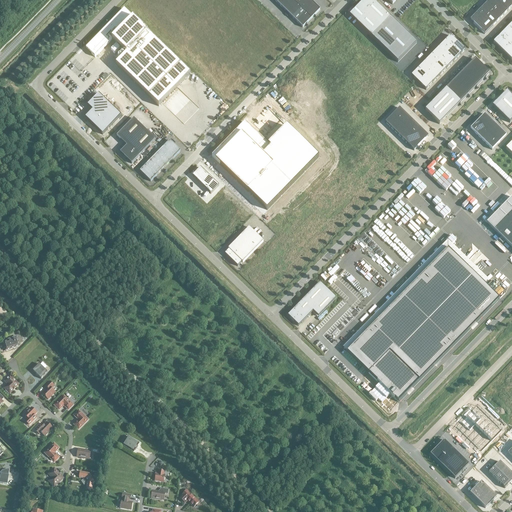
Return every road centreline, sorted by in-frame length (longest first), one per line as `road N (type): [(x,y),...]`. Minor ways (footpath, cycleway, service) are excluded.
road 1 (track): [(0,248),(269,511)]
road 2 (unclassified): [(270,315),(505,76)]
road 3 (unclassified): [(118,0),(36,86),(152,199)]
road 4 (unclassified): [(152,199),(347,0)]
road 5 (unclassified): [(511,304),(389,430)]
road 6 (unclassified): [(270,315),(389,430)]
road 7 (unclassified): [(152,199),(270,315)]
road 8 (unclassified): [(511,350),(413,452)]
